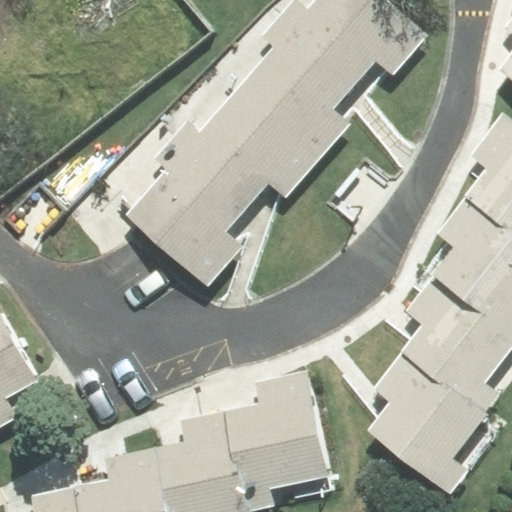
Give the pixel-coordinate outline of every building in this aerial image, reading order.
[(40,0),(55,19),(79,0),(40,0)] [(169,170),(132,214),(217,288),(255,245),(236,229),(276,184),(295,200),(361,124),(342,108),(382,62),(400,77),(435,37),(391,0),(317,0),(311,8),(303,1),(270,38),(278,45),(204,131),(192,120),(158,160),(169,170)] [(511,118),(508,115),(480,154),(495,165),(447,231),(462,243),(414,308),(430,319),(378,389),(395,401),(372,432),(455,493),(472,469),(468,466),(511,404),(511,398),(492,384),(511,356),(511,118)] [(43,511),(282,511),(341,498),(311,369),(264,380),(269,402),(188,421),(193,440),(125,456),(129,471),(39,492),(43,511)] [(0,430),(20,419),(0,384),(0,430)]
